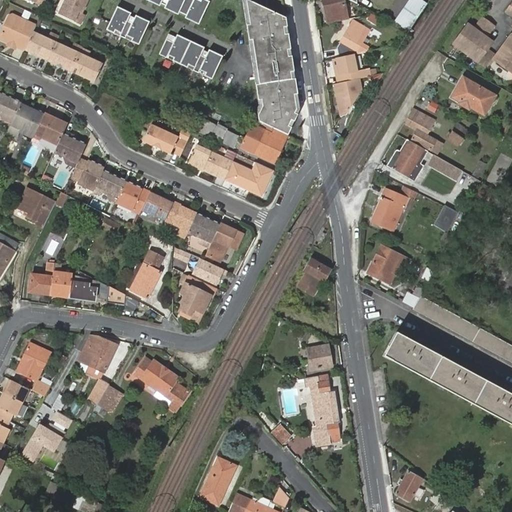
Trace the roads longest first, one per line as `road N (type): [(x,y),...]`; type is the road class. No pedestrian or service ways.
road 1 (residential): [(276,224),(221,329),(206,342),(32,314),(16,320),(0,352)]
road 2 (residential): [(0,64),(70,96),(128,155),(276,224)]
road 3 (residential): [(339,223),(381,511)]
road 4 (residential): [(441,55),(339,223)]
road 5 (residential): [(299,0),(324,147)]
